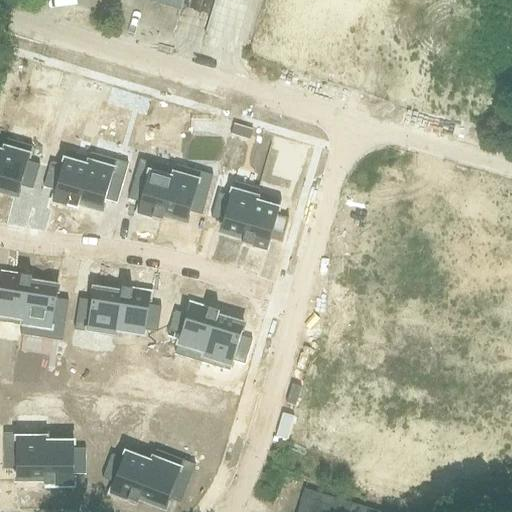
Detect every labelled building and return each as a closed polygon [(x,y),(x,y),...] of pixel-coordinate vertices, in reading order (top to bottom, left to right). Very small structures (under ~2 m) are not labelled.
[(147,0),(180,10),(182,0),(147,0)] [(280,0),(269,46),(403,77),(420,0),(280,0)] [(503,100),(511,62),(511,0),(475,0),(454,88),(503,100)] [(112,17),(134,19),(135,9),(114,6),(112,17)] [(0,70),(12,74),(17,59),(0,54),(0,70)] [(41,66),(37,81),(57,87),(66,90),(70,75),(61,72),(41,66)] [(122,106),(125,94),(114,91),(110,102),(122,106)] [(214,133),(229,137),(233,124),(218,120),(214,133)] [(249,143),(253,130),(234,124),(230,138),(249,143)] [(4,154),(0,168),(0,192),(18,198),(20,192),(21,186),(33,190),(40,165),(28,162),(32,147),(7,139),(3,153),(4,154)] [(51,163),(44,188),(56,191),(52,203),(78,210),(79,205),(78,205),(91,159),(90,158),(67,152),(63,167),(51,163)] [(91,159),(78,205),(79,205),(102,212),(105,200),(117,204),(128,164),(91,154),(90,158),(91,159)] [(140,160),(129,199),(140,203),(137,214),(162,222),(164,217),(163,217),(176,170),(175,170),(140,160)] [(176,170),(163,217),(164,217),(187,224),(190,212),(202,216),(213,176),(176,166),(175,170),(176,170)] [(218,194),(211,218),(223,222),(220,233),(243,240),(244,240),(258,194),(259,194),(260,189),(235,182),(230,197),(218,194)] [(243,240),(242,244),(267,252),(270,240),(282,244),(289,219),(277,215),(282,201),(259,194),(258,194),(244,240),(243,240)] [(511,198),(504,197),(503,197),(497,225),(371,196),(367,215),(383,204),(388,212),(369,296),(461,317),(458,329),(472,350),(482,308),(511,315),(511,198)] [(0,285),(0,322),(22,326),(23,326),(30,283),(31,283),(32,278),(2,273),(0,286),(0,285)] [(22,326),(21,335),(62,342),(69,301),(57,299),(58,287),(31,283),(30,283),(23,326),(22,326)] [(80,299),(75,330),(115,337),(122,294),(121,293),(94,289),(92,301),(80,299)] [(116,337),(115,344),(139,348),(141,336),(144,337),(145,331),(158,333),(162,307),(149,305),(151,293),(122,289),(121,293),(122,294),(115,337),(116,337)] [(175,312),(168,336),(180,340),(175,355),(203,363),(217,317),(218,317),(219,313),(191,304),(187,316),(175,312)] [(217,317),(203,363),(230,372),(233,361),(245,365),(253,341),(241,337),(244,325),(218,317),(217,317)] [(511,432),(378,403),(367,452),(509,485),(511,469),(511,432)] [(4,434),(4,470),(16,470),(16,482),(44,482),(45,482),(45,438),(46,438),(46,434),(4,434)] [(44,482),(44,487),(74,487),(74,475),(86,475),(86,449),(74,449),(74,438),(46,438),(45,438),(45,482),(44,482)] [(154,465),(140,501),(141,502),(167,511),(171,500),(182,505),(191,481),(197,466),(157,452),(153,464),(154,465)] [(113,456),(104,479),(115,484),(111,495),(139,506),(141,502),(140,501),(154,465),(153,464),(127,455),(125,460),(113,456)] [(401,499),(404,490),(373,481),(370,490),(401,499)] [(377,511),(304,489),(297,511),(377,511)]
